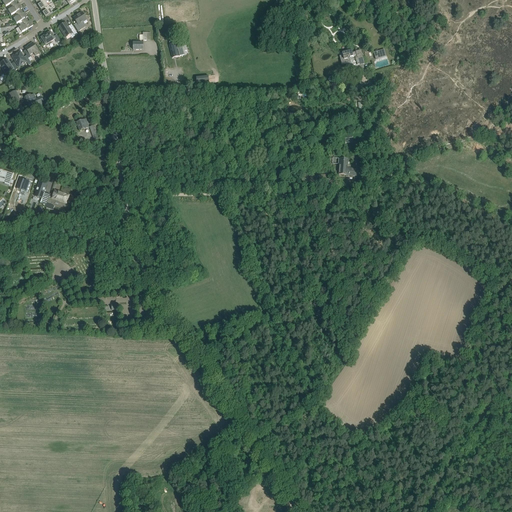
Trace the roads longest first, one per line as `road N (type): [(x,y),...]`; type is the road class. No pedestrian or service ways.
road 1 (unclassified): [(298,511),(146,279),(108,99)]
road 2 (track): [(511,133),(430,150),(370,195),(125,194)]
road 3 (residential): [(108,99),(272,97),(298,89)]
road 4 (track): [(511,374),(448,461),(426,511)]
road 5 (track): [(0,233),(125,194)]
